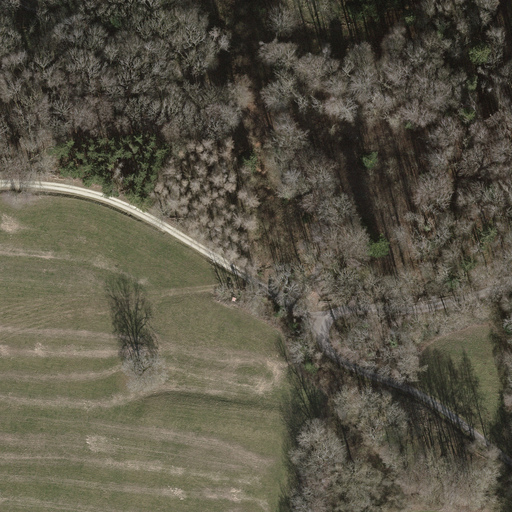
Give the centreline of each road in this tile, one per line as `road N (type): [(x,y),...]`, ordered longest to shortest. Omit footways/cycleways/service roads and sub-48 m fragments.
road 1 (track): [(11,0),(196,79),(275,133),(341,234),(347,257),(340,273)]
road 2 (unclassified): [(511,462),(417,393),(334,356),(324,332),(348,310),(414,309),(511,284)]
road 3 (track): [(324,332),(262,285),(91,194),(0,185)]
